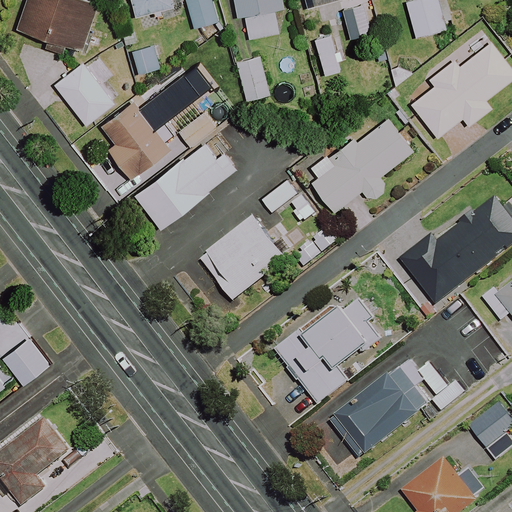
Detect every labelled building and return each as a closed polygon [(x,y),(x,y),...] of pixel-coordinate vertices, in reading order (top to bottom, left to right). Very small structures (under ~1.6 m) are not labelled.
[(100,0),(98,0),(28,0),(18,30),(83,51),(100,0)] [(183,1),(183,0),(131,0),(136,17),(154,13),(155,18),(174,13),(172,4),(183,1)] [(218,23),(212,0),(187,0),(194,29),(218,23)] [(285,9),(283,0),(234,0),(238,18),(244,17),(249,40),(279,34),(275,11),(285,9)] [(311,0),(317,22),(339,17),(335,0),(311,0)] [(451,30),(443,0),(405,0),(416,39),(451,30)] [(343,72),(336,36),(317,39),(324,76),(343,72)] [(511,80),(511,69),(491,43),(460,67),(455,60),(430,79),(436,87),(412,105),(437,139),(463,119),(469,127),(492,109),(485,101),(511,80)] [(387,68),(378,44),(366,49),(375,73),(387,68)] [(161,69),(156,45),(134,50),(139,74),(161,69)] [(270,98),(262,57),(238,62),(246,103),(270,98)] [(116,102),(84,60),(56,82),(88,123),(116,102)] [(171,151),(137,102),(103,126),(115,144),(109,148),(132,179),(171,151)] [(181,132),(193,147),(218,127),(207,112),(181,132)] [(386,190),(386,180),(382,175),(415,150),(390,117),(359,141),(356,137),(331,155),(337,162),(313,181),(335,211),(363,190),(367,195),(377,196),(386,190)] [(210,139),(137,192),(163,228),(237,176),(210,139)] [(286,179),(262,197),(274,213),(298,195),(286,179)] [(308,218),(318,210),(306,195),(296,203),(308,218)] [(511,247),(511,216),(498,198),(441,242),(434,233),(401,258),(437,305),(511,247)] [(264,220),(206,262),(232,297),(290,255),(264,220)] [(341,240),(333,229),(318,241),(326,251),(341,240)] [(324,252),(316,241),(301,253),(309,264),(324,252)] [(511,284),(502,292),(497,285),(482,297),(502,322),(511,314),(511,284)] [(338,312),(334,306),(276,349),(318,406),(348,384),(400,346),(362,294),(338,312)] [(50,365),(29,338),(3,359),(24,386),(50,365)] [(419,384),(428,377),(422,368),(413,357),(404,364),(419,384)] [(440,392),(451,383),(433,359),(422,368),(428,377),(440,392)] [(394,368),(340,408),(341,410),(334,415),(339,422),(334,426),(359,458),(433,402),(419,384),(404,364),(396,370),(394,368)] [(511,428),(511,418),(500,404),(471,427),(497,461),(511,449),(511,441),(506,434),(511,428)] [(72,450),(45,418),(0,456),(0,475),(26,507),(48,488),(39,477),(72,450)] [(459,476),(446,459),(404,491),(419,510),(417,511),(463,511),(488,493),(469,468),(459,476)]
